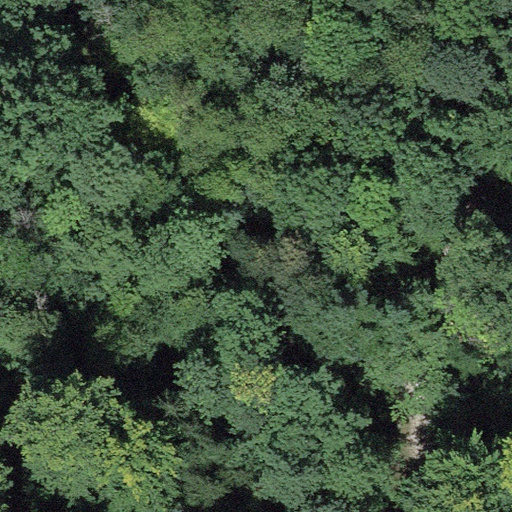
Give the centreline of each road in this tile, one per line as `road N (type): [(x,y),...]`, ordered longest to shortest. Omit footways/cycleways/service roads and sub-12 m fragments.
road 1 (track): [(365,420),(214,275),(130,153),(71,0)]
road 2 (track): [(511,65),(365,420)]
